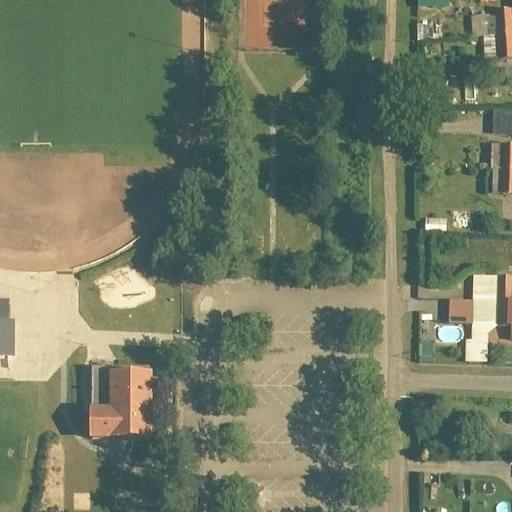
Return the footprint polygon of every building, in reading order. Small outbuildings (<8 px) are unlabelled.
[(414,0),(415,10),(446,9),(446,0),(414,0)] [(511,11),(499,12),(500,63),(511,62),(511,11)] [(483,63),(499,62),(497,17),(470,19),(471,40),(482,40),(483,63)] [(490,137),(511,137),(511,115),(491,115),(490,137)] [(511,303),(481,304),(482,330),(490,330),(490,346),(511,345),(511,303)] [(148,374),(88,373),(87,449),(147,450),(148,374)]
